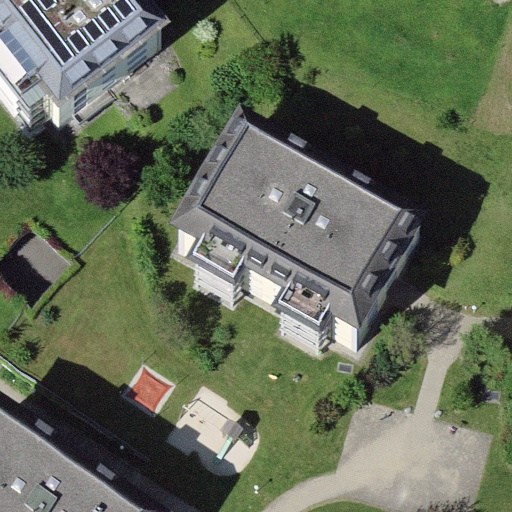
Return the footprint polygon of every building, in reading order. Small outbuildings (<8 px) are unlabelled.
[(161,56),(113,0),(0,0),(0,62),(63,138),(161,56)] [(0,97),(14,86),(0,70),(0,97)] [(361,358),(424,251),(243,147),(181,255),(361,358)] [(205,287),(190,314),(244,344),(247,339),(327,384),(339,362),(205,287)] [(89,511),(0,449),(0,511),(89,511)]
